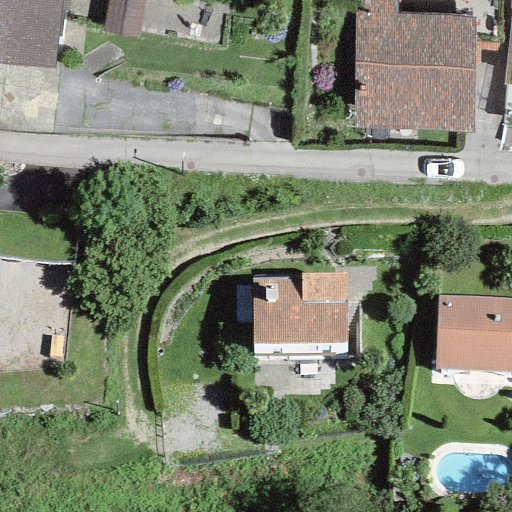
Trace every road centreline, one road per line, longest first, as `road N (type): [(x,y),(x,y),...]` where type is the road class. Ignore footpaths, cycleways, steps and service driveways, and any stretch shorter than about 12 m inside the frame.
road 1 (track): [(511,212),(343,211),(209,238),(154,270),(129,325),(136,429),(161,436)]
road 2 (residential): [(511,175),(0,145)]
